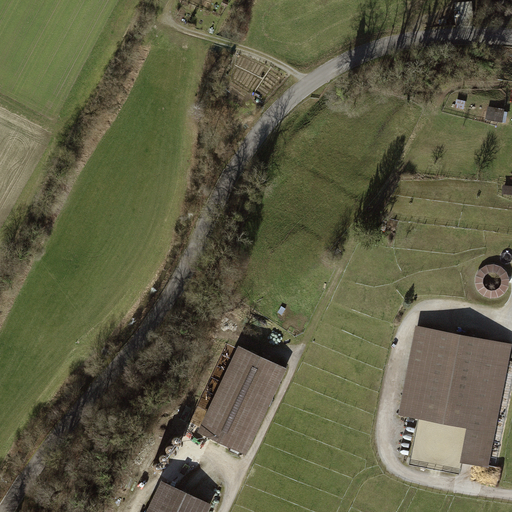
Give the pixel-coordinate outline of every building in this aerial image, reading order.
[(507,121),(509,109),(490,106),(488,118),(507,121)] [(511,274),(510,271),(506,266),(501,264),(495,263),(488,265),(484,267),(481,272),(478,279),(479,285),(483,292),(487,296),(496,298),(499,298),(505,295),(508,293),(511,288),(511,286),(511,274)] [(510,345),(418,327),(402,412),(418,415),(428,364),(478,374),(469,425),(462,460),(483,464),(502,364),(506,364),(510,345)] [(239,349),(202,428),(243,448),(280,368),(239,349)] [(469,425),(478,374),(428,364),(418,415),(469,425)] [(487,465),(506,364),(502,364),(483,464),(487,465)] [(168,483),(154,511),(198,511),(204,499),(168,483)]
